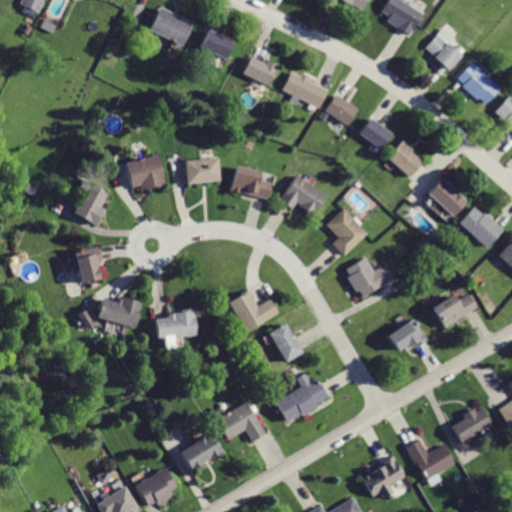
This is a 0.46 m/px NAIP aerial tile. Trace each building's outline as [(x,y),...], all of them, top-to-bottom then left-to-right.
[(19,0),(17,5),(35,13),(41,0),(19,0)] [(337,0),(360,11),(364,0),(337,0)] [(400,0),(387,0),(380,12),(408,29),(419,12),(400,0)] [(158,8),(148,28),(180,44),(190,24),(158,8)] [(439,28),(422,48),(447,70),(459,55),(446,43),(451,38),(439,28)] [(206,30),(198,48),(223,60),(231,43),(206,30)] [(247,55),(238,72),(266,86),(277,64),(265,58),(262,62),(247,55)] [(471,64),(457,79),(463,85),(461,88),(472,98),(474,95),(485,105),(499,89),(471,64)] [(288,70),(279,89),(317,107),(325,89),(306,80),(307,77),(297,72),(296,74),(288,70)] [(332,93),(321,110),(344,125),(355,108),(332,93)] [(511,98),(508,95),(493,111),(501,118),(499,121),(511,132),(511,98)] [(368,117),(356,134),(377,150),(390,133),(368,117)] [(400,140),(385,158),(407,177),(420,162),(410,153),(412,150),(400,140)] [(126,162),(132,186),(140,184),(142,190),(166,184),(158,154),(126,162)] [(183,159),(185,182),(217,179),(215,157),(183,159)] [(234,165),(228,188),(267,198),(271,183),(258,180),(260,172),(234,165)] [(294,174),(276,200),(289,210),(295,202),(299,205),(298,207),(312,217),(326,197),(294,174)] [(442,178),(426,194),(450,217),(466,201),(442,178)] [(90,182),(73,211),(94,224),(102,210),(99,208),(108,193),(90,182)] [(471,206),(455,224),(484,250),(503,230),(484,213),(482,216),(471,206)] [(343,209),(326,224),(337,236),(331,242),(343,255),(366,235),(343,209)] [(511,242),(510,241),(496,257),(511,270),(511,242)] [(73,251),(81,283),(100,278),(96,262),(103,260),(99,244),(73,251)] [(365,257),(344,268),(347,273),(344,275),(354,292),(357,290),(361,296),(393,279),(384,264),(373,270),(365,257)] [(247,290),(227,303),(245,332),(276,313),(268,300),(257,306),(247,290)] [(466,295),(457,301),(453,294),(431,309),(444,328),(474,308),(466,295)] [(100,298),(95,317),(136,329),(143,302),(119,295),(117,303),(100,298)] [(155,318),(157,339),(197,336),(195,308),(183,309),(183,311),(167,313),(167,317),(155,318)] [(78,313),(86,328),(94,325),(86,309),(78,313)] [(411,317),(387,334),(398,351),(405,346),(409,350),(426,338),(411,317)] [(282,322),(265,333),(283,361),(300,351),(282,322)] [(305,371),(294,377),(299,386),(273,401),(284,420),(299,412),(301,416),(313,409),(312,406),(328,396),(317,376),(310,380),(305,371)] [(511,378),(505,383),(511,393),(511,399),(498,408),(511,427),(511,426),(511,378)] [(245,402),(226,414),(221,407),(210,414),(226,441),(243,431),(250,442),(264,434),(245,402)] [(479,409),(473,412),(471,408),(460,414),(462,418),(449,426),(460,444),(490,426),(479,409)] [(209,433),(179,452),(190,470),(220,451),(209,433)] [(419,438),(404,447),(423,481),(454,464),(443,444),(427,453),(419,438)] [(392,454),(378,462),(379,464),(368,470),(371,476),(361,482),(370,498),(376,494),(378,499),(392,492),(389,487),(405,478),(392,454)] [(113,476),(109,467),(96,473),(100,482),(113,476)] [(165,469),(134,487),(146,508),(155,502),(157,506),(172,497),(169,493),(177,489),(165,469)] [(122,485),(91,503),(96,511),(133,511),(137,510),(122,485)] [(358,511),(350,498),(325,511),(323,511),(319,505),(307,511),(358,511)]
